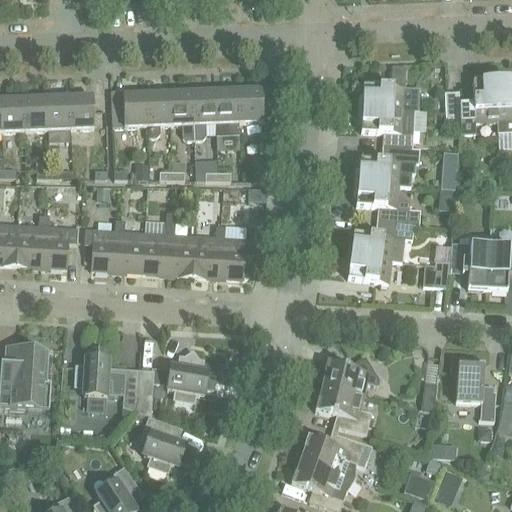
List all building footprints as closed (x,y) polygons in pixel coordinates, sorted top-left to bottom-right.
[(511,84),(509,84),(509,81),(495,82),(497,126),(497,137),(511,136),(511,84)] [(474,127),(497,126),(495,82),(481,82),(481,85),(472,86),(473,112),(459,113),(460,138),(474,138),(474,127)] [(358,113),(413,116),(417,116),(418,92),(380,91),(380,88),(378,87),(375,86),(371,86),(368,86),(365,88),(365,90),(362,90),(362,99),(358,99),(358,113)] [(260,94),(237,95),(239,127),(262,126),(260,94)] [(123,132),(146,131),(145,98),(132,99),(131,95),(110,96),(111,132),(123,132)] [(239,127),(237,95),(214,96),(215,128),(216,140),(239,139),(239,127)] [(214,96),(191,97),(193,141),(207,141),(206,128),(215,128),(214,96)] [(458,96),(443,96),(445,122),(459,122),(458,96)] [(192,129),(191,97),(168,98),(169,130),(181,129),(182,142),(186,144),(193,144),(193,141),(192,129)] [(169,130),(168,98),(145,98),(146,131),(147,143),(155,143),(160,137),(159,130),(169,130)] [(70,134),(69,101),(46,102),(47,135),(70,134)] [(92,101),(69,101),(70,134),(93,133),(92,101)] [(46,102),(23,103),(24,136),(47,135),(46,102)] [(24,136),(23,103),(0,104),(0,116),(1,137),(24,136)] [(386,138),(385,152),(411,153),(412,139),(413,116),(358,113),(357,127),(360,128),(360,137),(386,138)] [(411,153),(385,152),(385,166),(358,163),(358,173),(354,173),(353,187),(398,190),(410,191),(410,177),(414,177),(415,168),(418,168),(419,153),(411,153)] [(134,185),(148,185),(148,168),(134,168),(134,185)] [(15,174),(2,174),(2,183),(15,183),(15,174)] [(35,183),(48,183),(48,175),(35,174),(35,183)] [(61,175),(48,175),(48,183),(61,184),(61,175)] [(107,175),(94,175),(94,184),(107,184),(107,175)] [(113,176),(113,184),(126,185),(126,176),(113,176)] [(171,185),(171,176),(158,176),(158,185),(171,185)] [(184,177),(171,176),(171,185),(184,186),(184,177)] [(217,186),(217,177),(204,177),(204,186),(217,186)] [(230,177),(217,177),(217,186),(229,186),(230,177)] [(253,178),(253,187),(266,187),(266,178),(253,178)] [(398,190),(353,187),(352,201),(356,201),(355,210),(381,212),(380,226),(406,229),(413,229),(418,229),(420,213),(409,212),(410,205),(397,195),(398,190)] [(165,217),(165,228),(174,228),(175,218),(165,217)] [(18,230),(15,270),(41,272),(43,231),(47,231),(48,221),(38,220),(38,231),(18,230)] [(124,225),(114,225),(114,236),(118,236),(115,277),(141,278),(143,237),(123,236),(124,225)] [(406,229),(380,226),(378,240),(352,237),(351,246),(348,246),(346,260),(390,265),(393,243),(411,245),(413,229),(406,229)] [(0,269),(15,270),(18,230),(0,228),(0,269)] [(166,280),(192,281),(194,241),(173,239),(174,228),(165,228),(164,239),(168,239),(166,280)] [(43,231),(41,272),(66,274),(68,248),(76,249),(77,233),(47,231),(43,231)] [(192,281),(217,283),(219,242),(224,242),(224,232),(215,231),(214,242),(194,241),(192,281)] [(245,244),(224,242),(219,242),(217,283),(242,284),(244,259),(252,260),(254,232),(245,232),(245,244)] [(90,275),(115,277),(118,236),(114,236),(84,234),(83,249),(91,250),(90,275)] [(141,278),(166,280),(168,239),(164,239),(143,237),(141,278)] [(469,238),(469,249),(450,248),(449,278),(450,278),(450,273),(462,274),(462,278),(467,279),(466,294),(486,295),(489,250),(489,239),(469,238)] [(511,251),(489,250),(486,295),(506,296),(507,280),(511,280),(511,251)] [(387,289),(390,265),(346,260),(344,274),(348,274),(347,283),(387,289)] [(422,291),(446,293),(448,267),(434,266),(434,268),(424,267),(422,291)] [(0,410),(48,414),(50,386),(46,386),(48,353),(28,352),(27,355),(4,354),(3,368),(0,368),(0,369),(0,410)] [(106,402),(106,398),(122,399),(122,411),(134,415),(136,404),(138,377),(124,376),(124,380),(107,379),(108,364),(102,364),(103,357),(90,356),(90,363),(84,363),(83,372),(76,372),(75,391),(82,391),(82,401),(106,402)] [(170,370),(169,374),(149,370),(147,378),(138,377),(136,404),(134,415),(150,421),(152,387),(166,388),(166,391),(166,394),(175,396),(173,403),(192,407),(194,399),(203,401),(204,395),(211,396),(213,384),(206,383),(207,377),(200,376),(201,366),(197,365),(192,357),(183,363),(179,362),(177,372),(170,370)] [(323,391),(362,401),(366,388),(377,390),(378,385),(364,361),(353,368),(355,371),(352,373),(340,370),(340,369),(326,366),(323,377),(327,378),(323,391)] [(495,397),(481,396),(483,369),(475,368),(476,363),(452,362),(451,380),(456,380),(455,407),(480,408),(479,424),(477,424),(477,426),(493,426),(495,397)] [(511,387),(505,387),(503,404),(511,405),(511,387)] [(424,388),(420,415),(432,417),(436,389),(424,388)] [(362,401),(323,391),(320,405),(317,404),(314,416),(328,419),(329,418),(341,421),(338,433),(365,439),(371,417),(359,414),(362,401)] [(511,437),(511,433),(511,408),(504,407),(498,434),(511,437)] [(179,433),(181,434),(181,433),(147,421),(139,445),(146,447),(141,460),(150,463),(148,470),(166,477),(168,469),(177,472),(179,467),(186,469),(190,458),(183,455),(185,449),(175,446),(179,433)] [(363,472),(371,451),(336,439),(332,450),(320,446),(320,445),(307,440),(303,452),(306,453),(301,466),(339,479),(350,483),(354,484),(355,471),(355,469),(363,472)] [(53,465),(54,458),(54,450),(40,449),(39,464),(53,465)] [(339,479),(301,466),(297,479),(294,478),(290,489),(304,494),(304,493),(316,497),(312,508),(322,511),(340,511),(346,495),(354,484),(350,483),(339,479)] [(56,471),(38,473),(39,486),(57,484),(56,471)] [(141,500),(142,502),(143,501),(123,471),(103,485),(107,491),(95,498),(100,506),(94,510),(95,511),(133,511),(130,507),(141,500)] [(433,485),(410,477),(403,495),(426,503),(433,485)] [(446,477),(441,489),(454,495),(459,482),(446,477)] [(75,511),(70,500),(45,511),(44,511),(75,511)]
